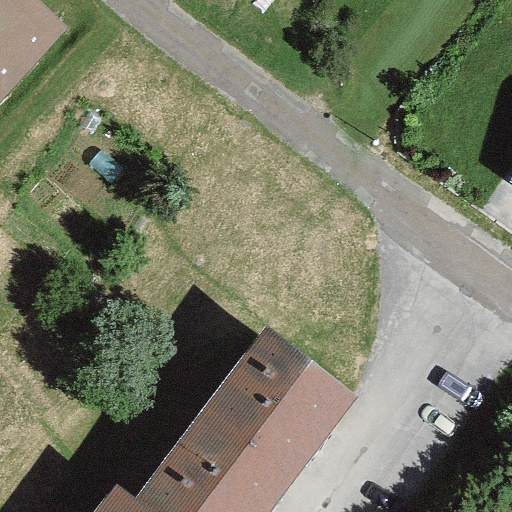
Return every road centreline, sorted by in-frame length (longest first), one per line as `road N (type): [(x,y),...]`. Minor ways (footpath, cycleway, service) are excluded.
road 1 (residential): [(136,0),(489,260)]
road 2 (residential): [(489,260),(432,361),(317,511)]
